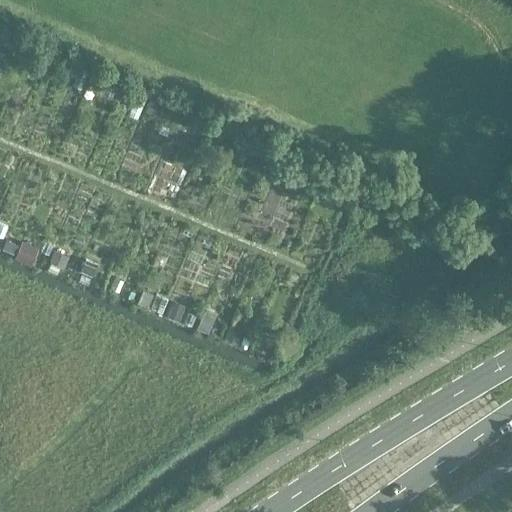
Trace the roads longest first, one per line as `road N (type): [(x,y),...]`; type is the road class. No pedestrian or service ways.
road 1 (primary): [(511,361),(271,511)]
road 2 (primary): [(372,511),(511,414)]
